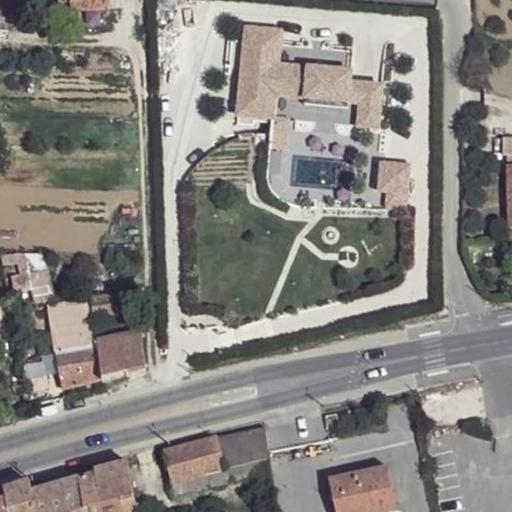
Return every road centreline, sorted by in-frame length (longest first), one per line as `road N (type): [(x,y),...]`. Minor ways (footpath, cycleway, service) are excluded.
road 1 (secondary): [(470,349),(173,411),(0,462)]
road 2 (residential): [(470,349),(450,269),(456,16),(448,0)]
